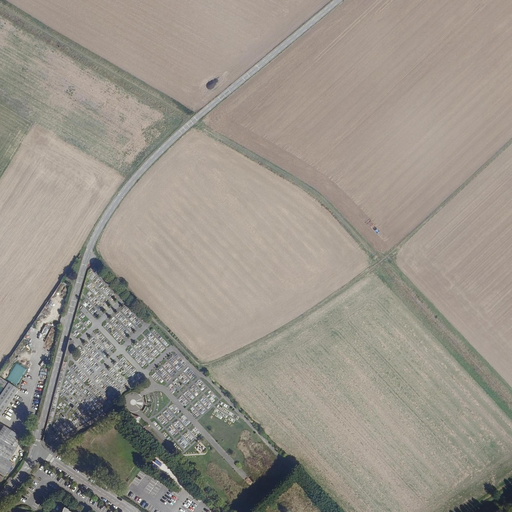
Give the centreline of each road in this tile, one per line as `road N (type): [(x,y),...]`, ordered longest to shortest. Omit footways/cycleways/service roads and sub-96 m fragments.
road 1 (tertiary): [(338,0),(179,132),(117,200),(81,271),(35,448)]
road 2 (track): [(511,139),(383,259),(278,331),(201,367),(87,253)]
road 3 (track): [(0,3),(304,181),(383,259)]
